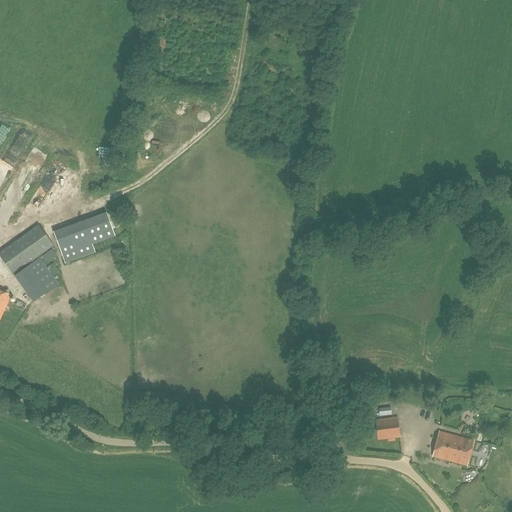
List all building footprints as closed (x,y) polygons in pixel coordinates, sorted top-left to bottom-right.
[(54,232),(65,263),(95,252),(92,244),(115,235),(107,213),(54,232)] [(0,252),(0,254),(14,273),(53,245),(39,225),(0,252)] [(52,249),(43,256),(47,262),(57,256),(52,249)] [(39,258),(15,275),(34,302),(58,284),(39,258)] [(0,318),(11,295),(0,290),(0,318)] [(378,439),(400,437),(398,417),(376,420),(378,439)] [(440,431),(433,456),(467,465),(474,441),(440,431)]
